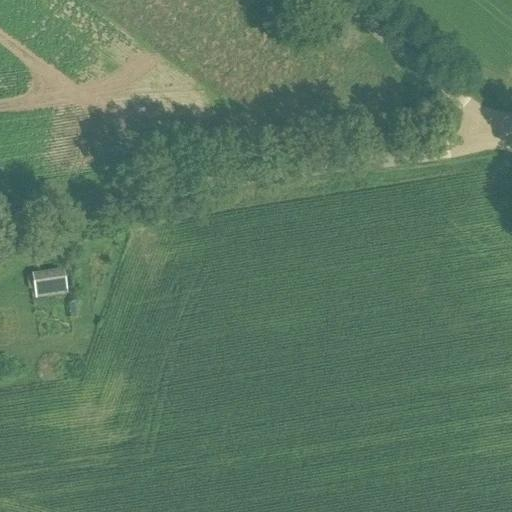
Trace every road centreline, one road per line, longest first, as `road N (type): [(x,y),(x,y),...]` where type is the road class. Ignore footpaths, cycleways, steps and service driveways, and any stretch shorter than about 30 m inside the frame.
road 1 (unclassified): [(0,220),(494,140)]
road 2 (unclassified): [(494,140),(319,0)]
